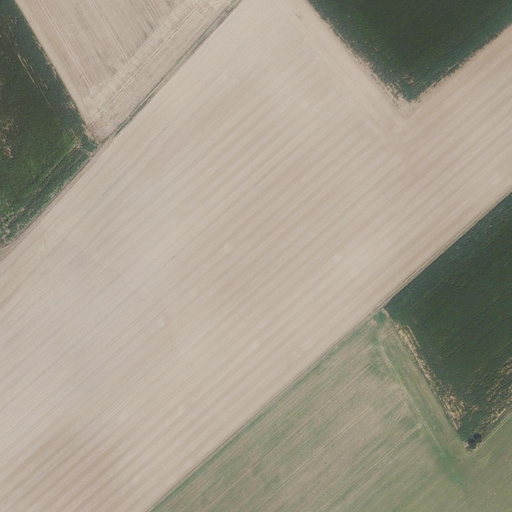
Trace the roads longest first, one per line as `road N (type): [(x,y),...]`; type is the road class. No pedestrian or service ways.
road 1 (track): [(146,511),(511,191)]
road 2 (track): [(246,0),(0,261)]
